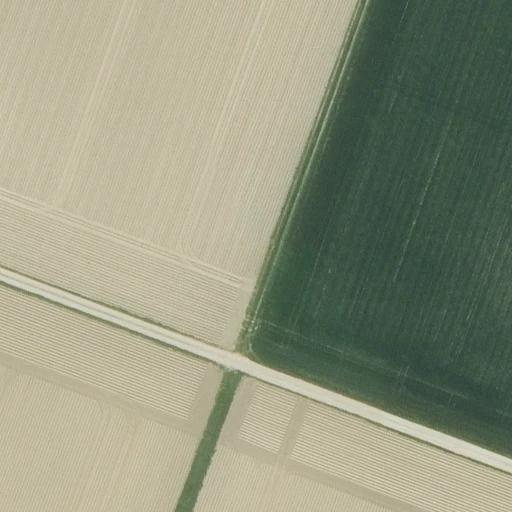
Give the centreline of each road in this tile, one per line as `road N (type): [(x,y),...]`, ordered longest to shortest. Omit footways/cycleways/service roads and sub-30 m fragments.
road 1 (track): [(511,469),(0,279)]
road 2 (track): [(366,0),(181,511)]
